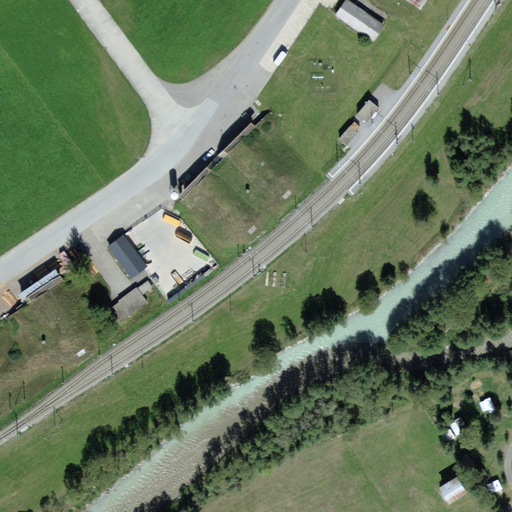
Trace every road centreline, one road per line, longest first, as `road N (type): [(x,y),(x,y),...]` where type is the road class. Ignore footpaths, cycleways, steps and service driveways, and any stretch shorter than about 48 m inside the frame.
road 1 (unclassified): [(184,144),(0,278)]
road 2 (unclassified): [(300,0),(184,144)]
road 3 (residential): [(87,0),(184,144)]
